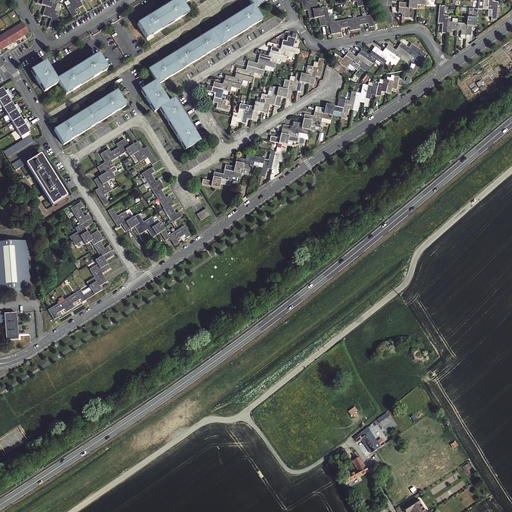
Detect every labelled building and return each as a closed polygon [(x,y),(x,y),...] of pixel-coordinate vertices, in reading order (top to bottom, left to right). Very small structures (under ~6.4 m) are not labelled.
[(51,19),(48,27),(53,29),(60,13),(55,11),(58,2),(52,0),(37,0),(37,3),(45,7),(42,15),(51,19)] [(66,6),(73,17),(77,14),(75,10),(83,5),(80,2),(82,0),(89,0),(90,1),(92,0),(100,0),(101,0),(67,0),(70,4),(66,6)] [(175,0),(137,24),(146,39),(188,13),(183,5),(190,0),(175,0)] [(195,135),(182,115),(180,111),(174,100),(169,103),(163,93),(158,85),(168,79),(172,77),(189,66),(192,64),(210,53),(214,51),(230,40),(234,38),(251,28),(255,25),(262,21),(255,9),(269,0),(248,0),(252,6),(148,70),(155,82),(141,91),(154,112),(159,109),(166,119),(168,123),(179,141),(181,144),(185,151),(199,142),(197,138),(195,135)] [(305,0),(299,0),(302,12),(307,11),(308,21),(318,19),(320,28),(328,27),(330,36),(340,34),(340,31),(348,29),(349,33),(359,31),(358,27),(353,20),(333,24),(332,18),(327,19),(326,9),(317,11),(315,2),(306,3),(305,0)] [(345,0),(346,2),(355,0),(357,10),(362,9),(360,0),(345,0)] [(480,10),(488,10),(488,0),(479,0),(480,1),(480,10)] [(488,0),(488,10),(488,17),(492,18),(491,20),(496,21),(498,3),(494,2),(493,0),(488,0)] [(427,7),(428,2),(410,1),(409,5),(400,4),(399,9),(411,10),(417,11),(417,7),(427,7)] [(448,35),(449,24),(449,17),(445,17),(446,7),(441,6),(440,17),(439,25),(443,25),(443,35),(448,35)] [(411,10),(399,9),(399,14),(403,15),(402,19),(410,20),(411,10)] [(473,19),(469,19),(468,26),(467,37),(472,37),(473,28),(477,28),(479,9),(474,9),(473,19)] [(370,17),(353,20),(358,27),(367,25),(367,29),(373,28),(370,17)] [(449,24),(448,35),(453,36),(453,32),(458,32),(458,25),(459,21),(454,20),(453,24),(449,24)] [(16,27),(22,37),(28,33),(22,23),(16,27)] [(468,26),(458,25),(458,32),(462,33),(462,36),(467,37),(468,26)] [(22,37),(16,27),(9,31),(15,41),(22,37)] [(15,41),(9,31),(3,35),(9,45),(15,41)] [(9,45),(3,35),(0,36),(0,43),(3,48),(9,45)] [(281,47),(292,50),(294,40),(287,38),(286,42),(282,41),(281,47)] [(399,48),(413,59),(416,55),(424,60),(427,56),(412,46),(410,49),(402,44),(399,48)] [(413,59),(399,48),(396,52),(389,46),(386,51),(400,61),(402,58),(410,63),(413,59)] [(299,51),(292,50),(281,47),(280,50),(271,48),(270,53),(287,58),(288,54),(297,56),(299,51)] [(400,61),(386,51),(383,54),(375,48),(372,52),(387,63),(389,60),(397,65),(400,61)] [(384,67),(387,63),(372,52),(370,56),(362,50),(359,55),(373,65),(375,62),(384,67)] [(287,58),(270,53),(268,57),(259,55),(258,60),(275,65),(276,61),(286,63),(287,58)] [(370,70),(373,65),(359,55),(356,58),(349,53),(346,57),(360,67),(362,64),(370,70)] [(45,62),(30,71),(44,93),(58,84),(65,95),(108,70),(98,55),(56,80),(45,62)] [(357,72),(360,67),(346,57),(343,61),(335,55),(332,59),(338,63),(341,66),(344,67),(347,70),(350,66),(357,72)] [(274,70),(275,65),(258,60),(257,64),(248,62),(247,67),(264,71),(265,67),(274,70)] [(316,69),(312,68),(308,85),(313,86),(315,77),(320,78),(324,61),(319,60),(316,69)] [(263,76),(264,71),(247,67),(245,72),(236,69),(235,74),(253,79),(254,74),(263,76)] [(308,85),(312,68),(307,67),(305,76),(300,75),(296,92),(301,94),(304,84),(308,85)] [(251,84),(253,79),(235,74),(234,78),(225,76),(223,81),(241,86),(242,82),(251,84)] [(292,91),(296,92),(300,75),(295,74),(294,79),(290,78),(289,82),(285,100),(290,101),(292,91)] [(389,81),(386,94),(390,95),(391,90),(397,91),(398,86),(402,87),(403,81),(399,80),(399,78),(394,77),(393,82),(389,81)] [(383,85),(379,84),(376,97),(380,98),(381,93),(386,94),(389,81),(384,80),(383,85)] [(241,86),(223,81),(222,86),(213,83),(212,88),(223,91),(230,92),(231,89),(240,91),(241,86)] [(280,99),(285,100),(289,82),(284,81),(282,91),(277,89),(273,107),(271,117),(277,114),(278,108),(280,99)] [(368,87),(365,100),(370,101),(371,96),(376,97),(379,84),(374,83),(373,88),(368,87)] [(361,95),(357,94),(353,111),(358,112),(360,103),(364,104),(365,100),(368,87),(363,86),(361,95)] [(2,88),(0,89),(0,99),(7,95),(10,93),(8,90),(5,92),(2,88)] [(221,100),(223,91),(212,88),(211,93),(214,94),(213,98),(221,100)] [(269,106),(273,107),(277,89),(272,88),(270,98),(266,97),(262,114),(267,115),(269,106)] [(117,92),(54,131),(63,145),(126,106),(117,92)] [(7,95),(0,99),(0,103),(3,107),(11,102),(10,99),(13,97),(10,93),(7,95)] [(350,102),(339,100),(338,105),(337,108),(343,110),(342,115),(341,119),(347,120),(349,110),(353,111),(357,94),(352,93),(350,102)] [(258,113),(262,114),(266,97),(261,95),(258,109),(254,108),(251,120),(256,122),(258,113)] [(225,105),(226,101),(221,100),(213,98),(212,103),(217,104),(216,108),(229,112),(230,106),(225,105)] [(11,102),(3,107),(7,115),(16,109),(19,107),(17,104),(14,106),(11,102)] [(316,108),(315,113),(332,117),(333,113),(342,115),(343,110),(337,108),(326,106),(325,110),(316,108)] [(16,109),(7,115),(12,122),(21,116),(19,114),(22,112),(19,107),(16,109)] [(248,112),(244,111),(241,123),(246,125),(247,119),(251,120),(254,108),(249,107),(248,112)] [(241,123),(244,111),(239,109),(237,114),(233,113),(232,118),(230,126),(235,127),(236,122),(241,123)] [(304,115),(303,120),(321,124),(322,120),(331,122),(332,117),(315,113),(314,117),(304,115)] [(21,116),(12,122),(17,129),(25,124),(29,122),(26,119),(23,121),(22,119),(21,116)] [(321,124),(303,120),(303,125),(294,123),(293,128),(310,131),(311,127),(320,129),(321,124)] [(25,124),(17,129),(22,138),(30,132),(28,128),(31,126),(29,122),(25,124)] [(310,131),(293,128),(292,132),(282,130),(281,135),(299,139),(300,135),(309,137),(310,131)] [(299,139),(281,135),(280,139),(271,137),(270,143),(282,145),(287,146),(288,142),(298,144),(299,139)] [(95,191),(104,206),(108,204),(104,196),(112,191),(107,182),(115,178),(110,169),(114,167),(111,162),(127,152),(130,157),(134,155),(139,163),(147,158),(152,166),(156,163),(147,148),(143,151),(138,143),(130,147),(125,140),(116,145),(118,149),(111,153),(109,150),(100,155),(105,163),(97,168),(102,176),(94,181),(99,189),(95,191)] [(280,154),(275,153),(272,170),(277,171),(279,162),(284,163),(287,146),(282,145),(280,154)] [(272,170),(275,153),(271,152),(269,161),(264,160),(263,165),(260,177),(266,178),(268,169),(272,170)] [(67,197),(41,155),(26,164),(52,206),(67,197)] [(263,165),(264,160),(247,156),(246,160),(237,158),(235,163),(253,167),(254,163),(263,165)] [(253,167),(235,163),(234,167),(226,166),(225,171),(242,174),(243,170),(252,172),(253,167)] [(172,224),(182,218),(179,213),(176,215),(171,207),(174,206),(169,197),(166,198),(161,191),(164,189),(159,181),(156,182),(151,175),(154,173),(151,168),(142,174),(172,224)] [(215,173),(214,178),(231,182),(236,183),(237,179),(241,180),(242,174),(225,171),(224,175),(215,173)] [(231,182),(214,178),(213,182),(204,180),(203,185),(220,188),(220,185),(230,187),(231,182)] [(92,275),(107,266),(104,261),(112,256),(107,247),(103,249),(99,242),(102,240),(97,231),(89,236),(84,228),(92,223),(87,215),(83,217),(79,209),(82,207),(80,203),(70,209),(80,225),(74,228),(76,232),(68,237),(74,246),(82,241),(84,245),(90,241),(100,258),(94,261),(96,265),(89,270),(92,275)] [(160,234),(164,231),(160,224),(156,226),(152,218),(143,223),(138,215),(130,219),(125,212),(117,217),(112,209),(107,212),(117,227),(121,224),(126,232),(134,227),(139,235),(147,230),(152,239),(160,234)] [(186,240),(191,237),(185,227),(168,237),(164,231),(160,234),(165,241),(169,239),(174,247),(179,244),(177,241),(184,236),(186,240)] [(7,238),(0,240),(0,293),(10,296),(28,290),(27,279),(30,279),(29,274),(27,274),(26,258),(29,258),(28,252),(26,252),(25,242),(7,238)] [(65,313),(73,308),(71,304),(79,300),(81,303),(100,291),(98,287),(106,282),(101,274),(109,269),(107,266),(92,275),(93,278),(86,283),(90,290),(83,295),(80,290),(47,311),(54,321),(58,318),(55,314),(63,310),(65,313)] [(17,314),(3,315),(5,341),(17,341),(17,335),(18,335),(18,332),(17,332),(16,327),(17,327),(17,323),(16,323),(16,318),(17,318),(17,314)] [(417,350),(416,350),(415,351),(413,353),(412,354),(412,355),(412,357),(414,360),(414,361),(416,361),(417,361),(423,362),(424,362),(424,361),(421,353),(421,352),(421,351),(420,350),(419,350),(419,349),(418,349),(417,350)] [(355,406),(348,411),(351,415),(358,410),(355,406)] [(368,426),(355,438),(358,442),(362,439),(372,453),(381,446),(387,443),(384,439),(379,443),(370,430),(371,430),(368,426)] [(345,485),(368,472),(362,461),(359,457),(352,461),(358,471),(341,480),(345,485)] [(425,511),(417,499),(403,509),(404,511),(410,511),(412,511),(425,511)]
